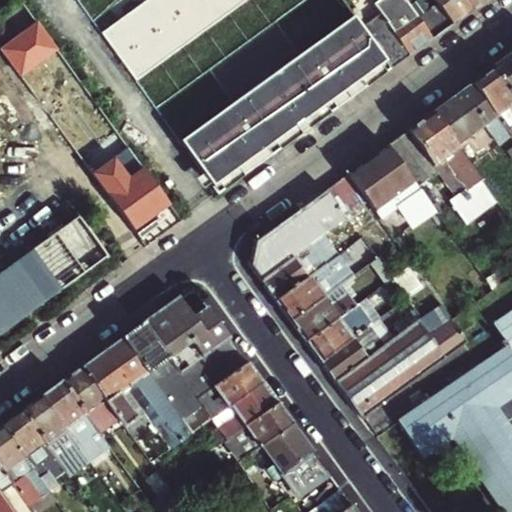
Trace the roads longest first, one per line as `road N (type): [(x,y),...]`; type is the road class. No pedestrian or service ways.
road 1 (residential): [(198,248),(511,18)]
road 2 (residential): [(390,511),(198,248)]
road 3 (residential): [(0,392),(198,248)]
